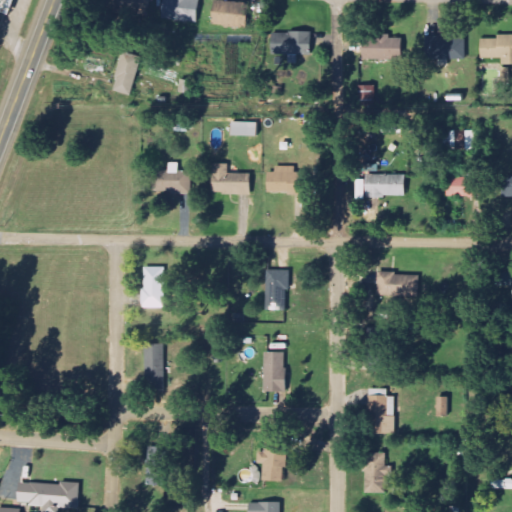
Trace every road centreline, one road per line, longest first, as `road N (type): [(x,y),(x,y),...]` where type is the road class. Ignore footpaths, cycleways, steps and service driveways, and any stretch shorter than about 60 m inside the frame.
road 1 (residential): [(0,238),(511,244)]
road 2 (residential): [(337,0),(340,511)]
road 3 (residential): [(117,416),(340,418)]
road 4 (residential): [(114,447),(120,242)]
road 5 (trunk): [(0,139),(54,0)]
